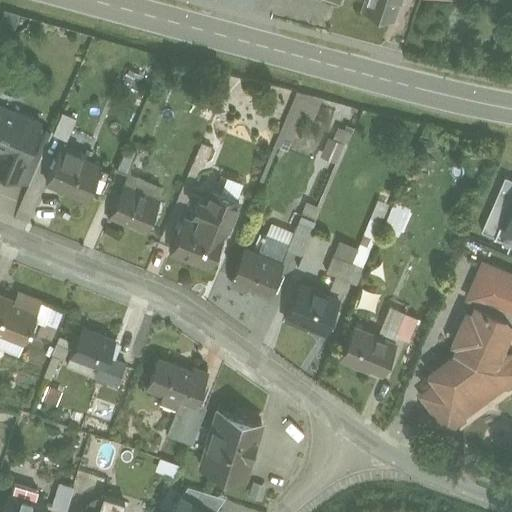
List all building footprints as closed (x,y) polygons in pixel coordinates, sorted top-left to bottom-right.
[(363,0),(360,9),(392,21),(399,0),(363,0)] [(430,35),(416,35),(416,47),(430,47),(430,35)] [(511,37),(508,35),(502,51),(511,55),(511,37)] [(142,73),(130,68),(123,85),(135,90),(142,73)] [(12,99),(0,93),(0,153),(1,154),(0,155),(0,174),(20,183),(45,122),(9,107),(12,99)] [(322,106),(295,96),(292,105),(293,106),(281,137),(292,141),(304,114),(317,119),(322,106)] [(77,118),(62,112),(55,131),(69,136),(77,118)] [(330,128),(317,122),(312,135),(325,140),(330,128)] [(339,127),(333,141),(346,146),(348,147),(354,134),(339,127)] [(333,141),(330,139),(322,157),(338,165),(346,146),(333,141)] [(202,144),(193,166),(204,171),(213,148),(202,144)] [(61,145),(45,184),(88,202),(104,163),(61,145)] [(138,150),(128,146),(118,168),(129,172),(130,169),(138,150)] [(129,172),(109,217),(147,234),(163,198),(168,186),(139,173),(130,169),(129,172)] [(122,181),(113,177),(103,201),(113,204),(122,181)] [(482,231),(511,244),(511,179),(505,177),(482,231)] [(186,222),(172,255),(210,271),(243,194),(213,181),(207,195),(200,193),(192,212),(199,215),(194,226),(186,222)] [(398,201),(386,229),(400,236),(413,208),(398,201)] [(309,202),(288,251),(302,257),(323,208),(309,202)] [(336,275),(348,280),(357,284),(383,224),(370,218),(363,235),(370,238),(367,245),(361,242),(357,251),(339,243),(327,271),(336,275)] [(250,289),(270,297),(285,261),(247,244),(229,285),(248,293),(250,289)] [(511,387),(511,354),(505,345),(511,327),(511,268),(482,256),(464,298),(475,303),(472,311),(466,309),(451,345),(457,347),(455,354),(427,375),(435,386),(418,399),(448,437),(511,387)] [(303,280),(285,322),(305,331),(307,327),(325,335),(348,280),(336,275),(330,292),(303,280)] [(12,304),(0,299),(0,351),(20,359),(35,322),(41,303),(43,300),(18,291),(12,304)] [(41,303),(35,322),(57,331),(62,313),(41,303)] [(390,306),(378,334),(394,340),(396,335),(406,313),(390,306)] [(406,313),(396,335),(409,341),(419,318),(406,313)] [(355,324),(340,359),(384,377),(398,342),(394,340),(378,334),(355,324)] [(119,340),(85,327),(81,334),(76,332),(69,349),(75,352),(72,358),(97,368),(94,377),(118,388),(127,363),(112,357),(119,340)] [(67,349),(55,344),(49,357),(62,362),(67,349)] [(194,371),(160,357),(145,393),(163,400),(161,404),(180,412),(184,402),(197,407),(210,373),(196,367),(194,371)] [(62,394),(50,389),(46,402),(57,407),(62,394)] [(197,407),(184,402),(180,412),(169,440),(192,449),(207,411),(197,407)] [(262,421),(217,408),(199,470),(243,483),(262,421)] [(67,511),(74,488),(60,483),(52,510),(58,511),(67,511)] [(15,484),(11,494),(36,501),(39,492),(15,484)] [(268,489),(252,484),(247,498),(263,503),(268,489)] [(188,489),(184,494),(210,511),(217,511),(226,500),(188,489)] [(158,511),(172,511),(182,497),(173,491),(158,511)] [(8,498),(3,511),(46,511),(47,510),(34,506),(36,501),(11,494),(10,499),(8,498)] [(210,511),(184,494),(182,497),(172,511),(210,511)] [(106,498),(101,511),(125,511),(128,504),(106,498)]
